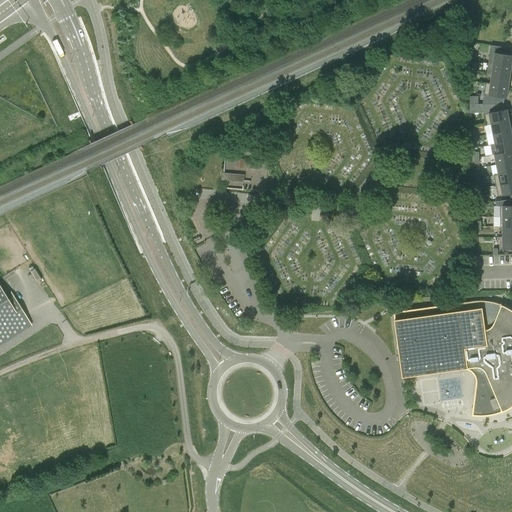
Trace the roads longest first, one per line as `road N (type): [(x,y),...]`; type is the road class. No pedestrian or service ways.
road 1 (secondary): [(33,0),(141,241),(218,373)]
road 2 (secondary): [(233,361),(205,330),(167,262),(60,0)]
road 3 (secondary): [(402,511),(326,462),(277,412)]
road 4 (secondary): [(263,424),(385,511)]
